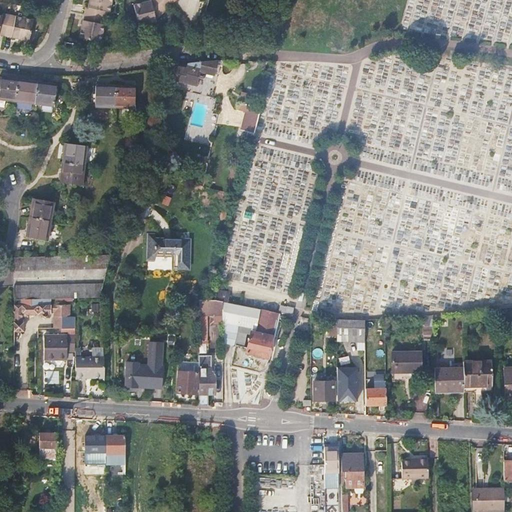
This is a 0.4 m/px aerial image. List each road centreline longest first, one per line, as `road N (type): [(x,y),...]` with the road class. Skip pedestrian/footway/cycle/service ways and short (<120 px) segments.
road 1 (residential): [(0,402),(511,435)]
road 2 (residential): [(43,64),(275,55)]
